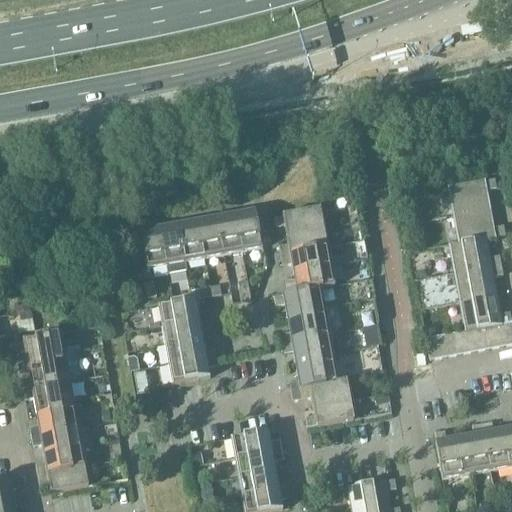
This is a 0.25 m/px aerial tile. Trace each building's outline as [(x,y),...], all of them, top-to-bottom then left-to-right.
[(447,189),(453,219),(490,212),(487,194),(496,192),(494,182),(485,184),(485,183),(447,189)] [(285,229),(286,239),(324,232),(320,212),(283,219),(283,220),(273,221),(275,231),(285,229)] [(453,219),(458,246),(458,247),(486,242),(486,243),(496,241),(496,240),(505,239),(503,229),(494,230),(490,212),(453,219)] [(235,218),(242,256),(262,252),(255,215),(235,218)] [(242,256),(235,218),(216,222),(223,259),(242,256)] [(216,222),(197,225),(204,263),(223,259),(216,222)] [(197,225),(178,229),(185,266),(204,263),(197,225)] [(160,232),(166,270),(185,266),(178,229),(160,232)] [(166,270),(160,232),(140,236),(147,273),(166,270)] [(278,249),(280,259),(327,251),(324,232),(286,239),(288,248),(278,249)] [(448,248),(454,277),(501,269),(499,259),(490,261),(486,243),(486,242),(458,247),(458,246),(448,248)] [(291,267),(293,276),(331,270),(327,251),(280,259),(282,269),(291,267)] [(454,277),(459,306),(497,299),(493,280),(503,278),(501,269),(454,277)] [(285,287),(287,297),(320,291),(320,292),(334,289),(331,270),(293,276),(295,286),(285,287)] [(143,283),(147,302),(156,300),(153,281),(143,283)] [(237,286),(241,306),(251,304),(247,284),(237,286)] [(200,293),(201,302),(221,299),(219,289),(200,293)] [(284,308),(288,327),(306,324),(304,314),(323,311),(320,292),(320,291),(287,297),(282,298),(282,299),(273,300),(275,310),(284,308)] [(497,299),(459,306),(465,335),(468,334),(482,331),(497,329),(511,326),(510,315),(500,317),(497,299)] [(158,310),(162,330),(209,322),(207,312),(197,314),(196,304),(158,310)] [(280,338),(282,347),(329,339),(323,311),(304,314),(306,324),(288,327),(289,336),(280,338)] [(162,330),(165,349),(203,342),(201,333),(210,332),(209,322),(162,330)] [(497,329),(501,350),(511,348),(511,328),(511,326),(497,329)] [(501,350),(497,329),(482,331),(483,332),(487,353),(501,350)] [(468,334),(472,355),(487,353),(483,332),(468,334)] [(465,335),(454,337),(458,358),(472,355),(468,334),(465,335)] [(25,354),(28,373),(47,369),(45,360),(64,357),(60,337),(23,343),(23,344),(14,346),(15,356),(25,354)] [(458,358),(454,337),(440,339),(444,361),(458,358)] [(293,356),(296,374),(315,371),(313,361),(332,358),(329,339),(282,347),(283,357),(293,356)] [(444,361),(440,339),(425,342),(429,364),(444,361)] [(165,349),(168,368),(215,359),(214,350),(204,351),(203,342),(165,349)] [(20,384),(22,393),(69,385),(64,357),(45,360),(47,369),(28,373),(30,382),(20,384)] [(289,385),(290,395),(337,386),(337,385),(332,358),(313,361),(315,371),(296,374),(298,383),(289,385)] [(215,359),(168,368),(172,388),(210,381),(208,371),(217,369),(215,359)] [(311,401),(313,410),(350,403),(347,383),(337,385),(337,386),(290,395),(292,405),(311,401)] [(33,401),(37,420),(56,417),(54,407),(73,404),(69,385),(22,393),(24,403),(33,401)] [(350,403),(313,410),(314,419),(305,421),(307,431),(316,429),(316,430),(354,423),(350,403)] [(38,429),(29,431),(31,440),(78,431),(73,404),(54,407),(56,417),(37,420),(38,429)] [(491,426),(481,428),(490,475),(511,470),(511,450),(505,452),(502,434),(493,435),(491,426)] [(473,439),(455,442),(458,460),(468,459),(471,478),(490,475),(481,428),(472,430),(473,439)] [(42,449),(44,458),(81,451),(91,449),(87,430),(78,431),(31,440),(33,450),(42,449)] [(511,431),(502,434),(505,452),(511,450),(511,431)] [(270,446),(268,435),(231,442),(234,462),(281,454),(280,444),(270,446)] [(458,460),(455,442),(446,444),(444,435),(434,436),(436,446),(435,446),(442,484),(471,478),(468,459),(458,460)] [(36,469),(38,478),(85,470),(81,451),(44,458),(45,467),(36,469)] [(283,463),(281,454),(234,462),(238,481),(275,474),(274,465),(283,463)] [(85,470),(38,478),(39,488),(49,487),(51,497),(88,490),(85,470)] [(238,481),(241,500),(288,491),(286,481),(277,483),(275,474),(238,481)] [(0,483),(0,504),(13,502),(11,493),(20,491),(19,481),(9,483),(9,482),(0,483)] [(347,490),(351,510),(388,504),(387,495),(396,493),(394,483),(385,485),(385,484),(347,490)] [(288,491),(241,500),(243,511),(282,511),(281,503),(290,501),(288,491)] [(0,511),(14,511),(13,502),(0,504),(0,511)]
